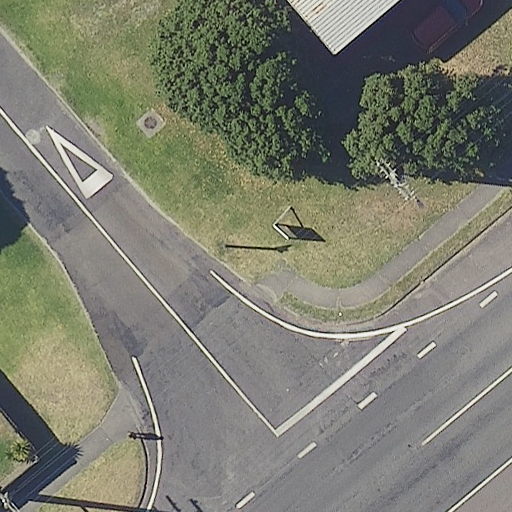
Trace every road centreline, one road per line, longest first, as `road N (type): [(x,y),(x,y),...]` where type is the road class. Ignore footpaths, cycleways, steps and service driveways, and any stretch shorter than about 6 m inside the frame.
road 1 (residential): [(0,109),(341,511)]
road 2 (primary): [(348,511),(511,375)]
